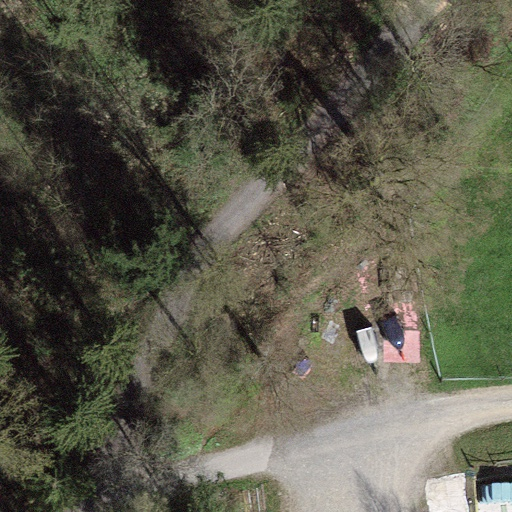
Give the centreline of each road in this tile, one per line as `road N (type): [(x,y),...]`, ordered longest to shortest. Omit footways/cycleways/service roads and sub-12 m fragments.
road 1 (track): [(387,0),(271,92),(208,174),(86,511)]
road 2 (track): [(384,427),(211,463),(110,511)]
